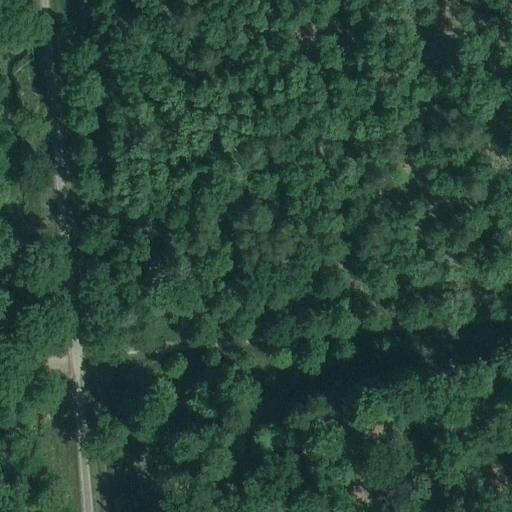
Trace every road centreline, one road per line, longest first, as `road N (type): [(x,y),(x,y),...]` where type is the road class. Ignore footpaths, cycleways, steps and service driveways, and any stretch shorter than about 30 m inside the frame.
road 1 (track): [(511,317),(0,363)]
road 2 (unclassified): [(83,511),(38,0)]
